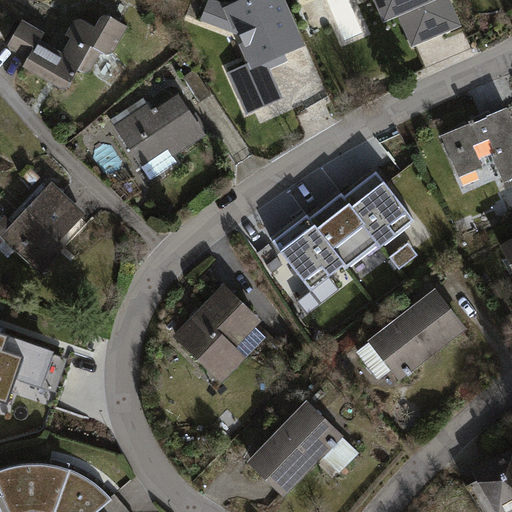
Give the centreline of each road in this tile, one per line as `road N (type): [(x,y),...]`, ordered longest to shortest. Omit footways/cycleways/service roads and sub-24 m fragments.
road 1 (residential): [(511,57),(348,132),(168,255),(131,321),(122,367),(127,419),(149,467),(196,511)]
road 2 (residential): [(383,511),(511,388)]
